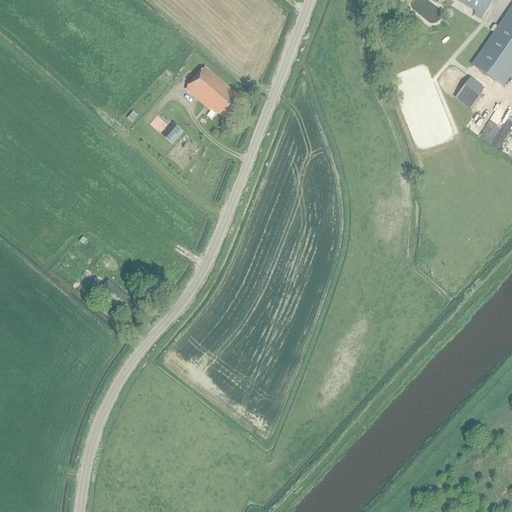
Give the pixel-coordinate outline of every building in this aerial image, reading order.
[(494,0),(454,0),(475,13),(473,16),(481,21),(494,0)] [(511,72),(511,8),(472,67),(501,88),(511,72)] [(216,114),(225,121),(242,100),(205,69),(185,93),(209,112),(210,111),(215,115),(216,114)] [(470,79),(464,87),(478,98),(484,90),(470,79)] [(495,143),(504,147),(511,131),(511,112),(495,143)] [(134,119),(129,115),(126,119),(131,123),(134,119)] [(158,116),(153,124),(162,130),(168,122),(158,116)] [(173,124),(162,137),(172,145),(183,132),(173,124)] [(107,278),(117,267),(105,257),(96,269),(107,278)] [(130,316),(139,305),(125,293),(129,289),(114,277),(103,291),(111,298),(115,293),(120,297),(115,304),(130,316)]
